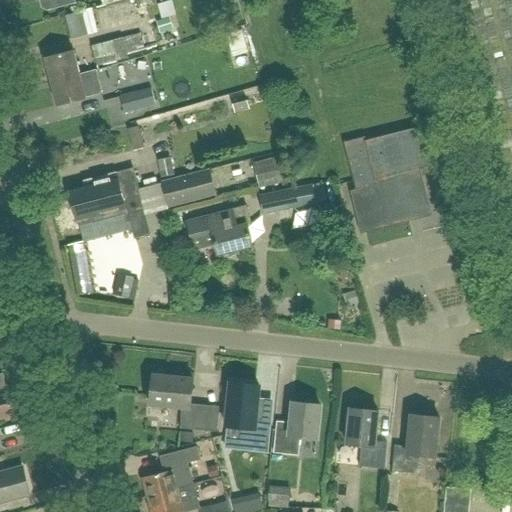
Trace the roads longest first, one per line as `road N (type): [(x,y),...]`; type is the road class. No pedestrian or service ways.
road 1 (residential): [(511,372),(53,320)]
road 2 (unclassified): [(103,511),(53,320)]
road 3 (unclassified): [(53,320),(17,184)]
